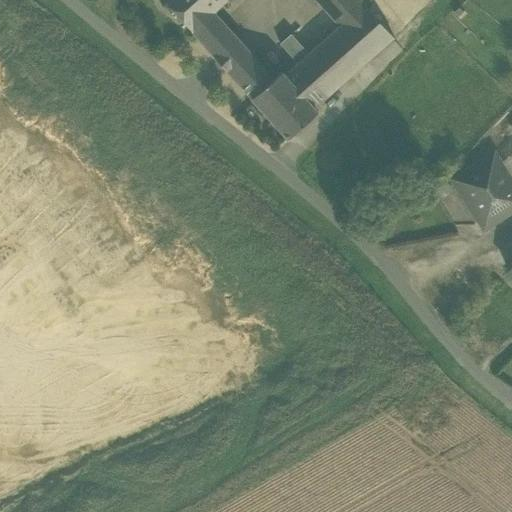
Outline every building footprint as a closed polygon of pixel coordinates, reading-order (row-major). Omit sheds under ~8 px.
[(164,0),(179,16),(192,31),(214,12),(227,0),(164,0)] [(365,4),(360,0),(315,0),(340,27),(341,26),(365,4)] [(365,4),(341,26),(340,27),(309,54),(298,64),(285,75),(314,108),(394,37),(365,5),(365,4)] [(238,40),(214,12),(192,31),(215,57),(215,58),(216,59),(238,40)] [(309,54),(291,34),(280,44),(298,64),(309,54)] [(238,40),(216,59),(226,70),(248,50),(238,40)] [(248,50),(226,70),(227,71),(252,98),(273,79),(248,50)] [(252,98),(253,100),(287,137),(286,138),(288,139),(318,112),(314,108),(285,75),(282,72),(273,79),(252,98)] [(493,154),(473,167),(480,179),(501,166),(493,154)] [(511,184),(501,166),(480,179),(473,167),(453,180),(484,228),(511,210),(511,184)]
